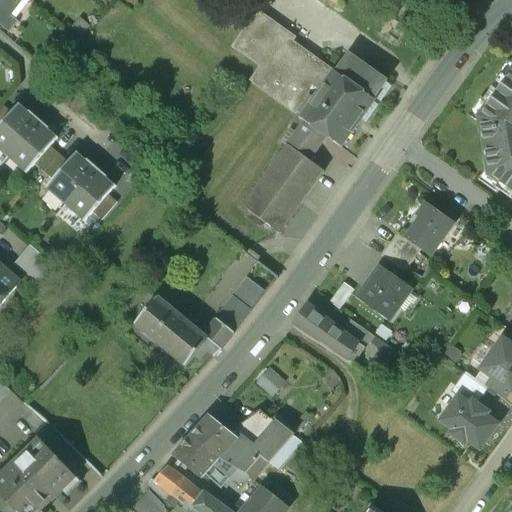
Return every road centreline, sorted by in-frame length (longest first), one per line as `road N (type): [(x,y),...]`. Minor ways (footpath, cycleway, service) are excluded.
road 1 (residential): [(88,511),(312,263),(397,141)]
road 2 (residential): [(397,141),(463,49),(511,4)]
road 3 (residential): [(0,39),(21,57),(24,79),(98,143)]
road 4 (residential): [(511,223),(397,141)]
